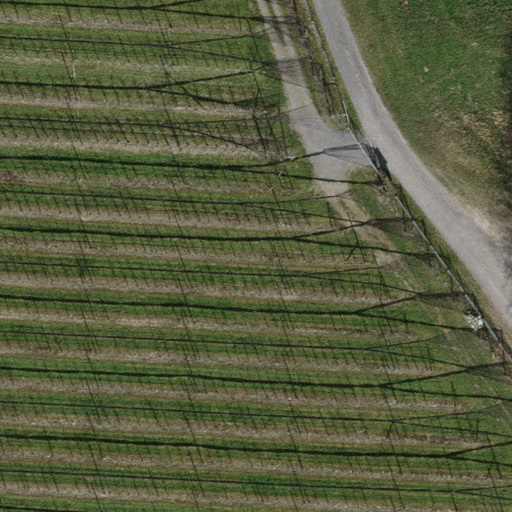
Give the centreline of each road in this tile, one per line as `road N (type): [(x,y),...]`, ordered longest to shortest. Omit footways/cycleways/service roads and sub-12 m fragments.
road 1 (track): [(511,304),(390,152),(328,0)]
road 2 (track): [(390,152),(472,68),(511,67)]
